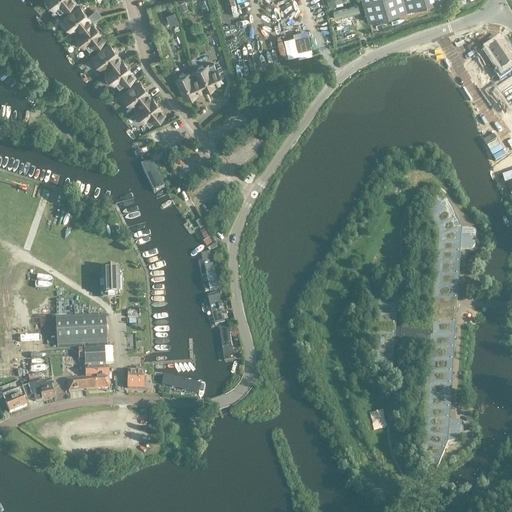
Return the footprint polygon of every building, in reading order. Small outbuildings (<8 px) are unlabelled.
[(47,0),(47,2),(49,5),(53,6),(54,8),(55,7),(60,12),(74,1),(73,0),(47,0)] [(361,0),(368,22),(441,0),(361,0)] [(336,18),(360,10),(358,3),(334,11),(336,18)] [(76,35),(92,22),(91,22),(87,17),(88,17),(80,6),(63,19),(65,21),(64,24),(67,27),(70,28),(72,30),(73,29),(77,34),(76,35)] [(168,25),(178,24),(177,12),(167,13),(168,25)] [(92,22),(76,35),(77,37),(77,40),(79,43),(82,43),(84,45),(85,45),(89,50),(104,38),(100,33),(101,32),(92,22)] [(298,36),(301,49),(311,47),(309,34),(298,36)] [(106,73),(122,60),(122,59),(121,60),(117,55),(118,54),(110,44),(93,57),(94,59),(94,62),(97,65),(100,65),(101,67),(103,66),(106,71),(105,72),(106,73)] [(511,64),(497,44),(485,53),(503,76),(511,69),(511,64)] [(122,60),(106,73),(107,74),(107,77),(109,81),(112,81),(114,83),(115,82),(119,88),(134,76),(129,71),(130,70),(122,60)] [(195,70),(203,89),(216,84),(215,83),(222,80),(214,63),(207,66),(207,65),(205,66),(202,64),(198,66),(197,69),(195,70)] [(203,89),(195,70),(194,70),(195,71),(189,74),(189,73),(186,74),(183,73),(180,74),(178,77),(176,78),(185,98),(197,92),(197,91),(203,88),(203,89)] [(135,110),(152,97),(151,98),(147,93),(148,92),(139,81),(123,94),(124,96),(124,99),(127,102),(130,103),(131,105),(132,104),(136,109),(135,110)] [(511,89),(501,96),(510,109),(511,107),(511,89)] [(152,97),(135,110),(137,112),(136,115),(139,118),(142,119),(144,121),(145,120),(149,125),(164,114),(159,108),(160,108),(152,97)] [(158,157),(142,164),(157,198),(175,189),(158,157)] [(393,365),(395,336),(400,338),(399,345),(404,339),(430,341),(423,441),(422,444),(421,449),(420,453),(420,457),(422,463),(423,466),(425,468),(423,476),(428,477),(433,466),(436,467),(437,467),(438,465),(440,460),(447,442),(460,440),(461,439),(462,438),(462,437),(463,425),(462,424),(461,423),(459,423),(449,420),(460,249),(473,248),(474,247),(476,232),(475,232),(475,231),(473,231),(472,230),(462,230),(447,200),(446,200),(442,202),(440,198),(439,199),(439,201),(438,202),(434,204),(435,206),(434,207),(433,210),(432,213),(432,215),(438,228),(439,231),(433,323),(424,327),(406,326),(406,323),(401,323),(401,325),(395,327),(397,298),(393,300),(379,300),(375,362),(390,363),(393,365)] [(204,239),(211,236),(207,227),(200,231),(204,239)] [(213,260),(195,263),(203,293),(221,290),(213,260)] [(105,295),(117,294),(116,270),(104,271),(105,295)] [(222,293),(203,297),(211,328),(229,324),(222,293)] [(56,347),(107,345),(106,316),(54,319),(56,347)] [(237,327),(220,329),(224,361),(244,357),(237,327)] [(105,367),(105,364),(113,363),(112,347),(104,347),(104,348),(84,349),(85,365),(85,369),(84,369),(85,377),(86,390),(93,389),(110,389),(109,376),(108,367),(105,367)] [(61,356),(51,358),(53,374),(64,372),(61,356)] [(144,389),(144,369),(135,368),(135,371),(127,370),(126,389),(144,389)] [(200,384),(165,376),(163,387),(198,393),(200,384)] [(68,392),(86,390),(85,377),(66,379),(68,392)] [(53,397),(52,392),(50,382),(43,384),(43,381),(28,385),(31,396),(33,395),(35,402),(53,397)] [(4,396),(2,392),(0,388),(0,399),(1,399),(2,402),(9,413),(27,406),(20,389),(4,396)]
